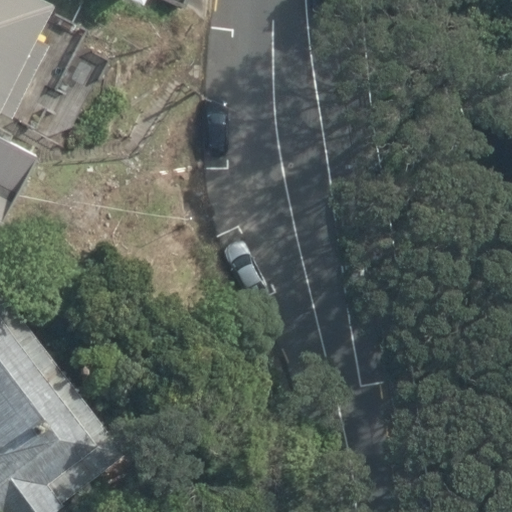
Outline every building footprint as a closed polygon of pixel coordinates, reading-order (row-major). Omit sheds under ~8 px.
[(0,0),(0,116),(10,121),(47,48),(36,42),(52,10),(32,0),(0,0)] [(113,0),(137,10),(141,0),(113,0)] [(157,0),(180,11),(184,0),(157,0)] [(511,80),(502,84),(511,113),(511,80)] [(0,223),(34,158),(10,146),(15,137),(0,129),(0,223)] [(0,511),(46,511),(32,492),(91,449),(22,357),(38,345),(0,293),(0,511)]
